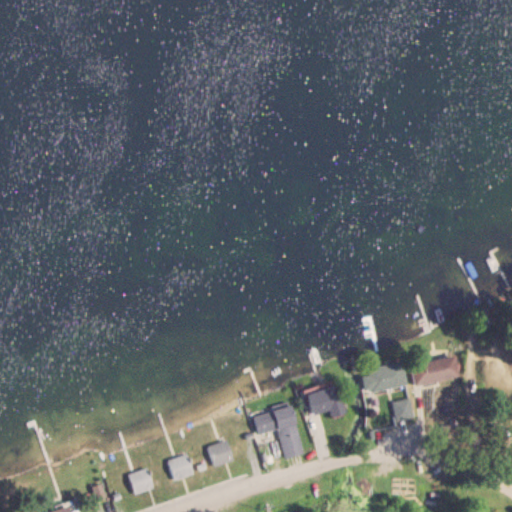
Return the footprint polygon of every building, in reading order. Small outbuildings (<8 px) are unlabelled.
[(457,377),(453,357),(407,365),(411,386),(457,377)] [(404,386),(400,362),(360,369),(364,393),(404,386)] [(341,414),(332,386),(302,395),(308,416),(325,411),(328,418),(341,414)] [(389,403),(395,421),(412,416),(406,398),(389,403)] [(282,456),(299,452),(288,407),(250,416),(254,434),(275,429),(282,456)] [(230,458),(222,439),(204,446),(211,466),(230,458)] [(171,479),(190,472),(182,452),(163,460),(171,479)] [(131,494),(150,487),(143,466),(124,473),(131,494)]
